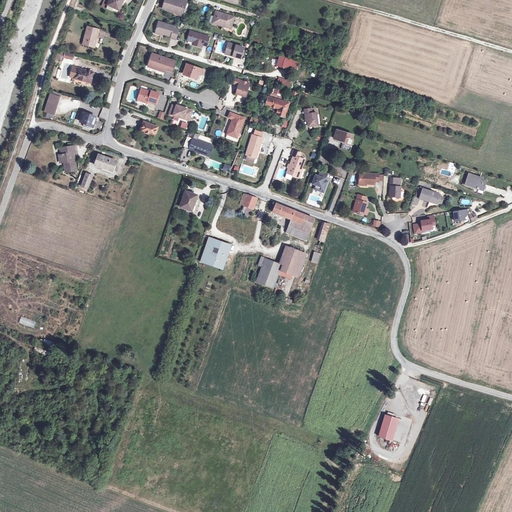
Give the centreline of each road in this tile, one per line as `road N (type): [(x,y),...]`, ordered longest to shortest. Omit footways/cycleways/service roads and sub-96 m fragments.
road 1 (unclassified): [(389,240),(409,265),(398,355),(410,368),(511,397)]
road 2 (unclassified): [(0,218),(34,128),(106,141)]
road 3 (unclassified): [(106,141),(263,195)]
road 4 (unclassified): [(263,195),(389,240)]
road 5 (track): [(69,0),(34,128)]
road 6 (unknown): [(325,217),(311,243),(263,244),(263,195)]
